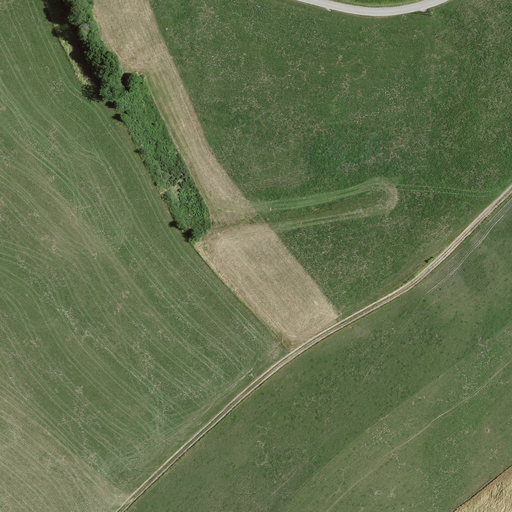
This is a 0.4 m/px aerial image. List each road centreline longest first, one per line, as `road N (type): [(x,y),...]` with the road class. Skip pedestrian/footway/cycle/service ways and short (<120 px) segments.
road 1 (track): [(511,187),(404,289),(281,362),(119,511)]
road 2 (unclassified): [(439,0),(381,11),(311,0)]
